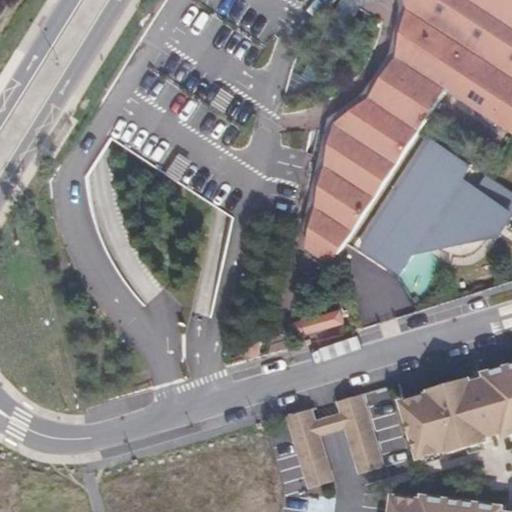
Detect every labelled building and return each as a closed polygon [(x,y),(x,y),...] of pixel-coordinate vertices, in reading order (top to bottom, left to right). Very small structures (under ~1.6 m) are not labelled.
[(166,0),(80,133),(54,180),(63,231),(93,308),(141,354),(152,386),(176,379),(205,371),(232,364),(261,215),(314,224),(338,127),(372,100),(399,60),(411,15),(407,0),(166,0)] [(399,60),(451,92),(511,132),(511,0),(407,0),(411,15),(399,60)] [(451,92),(399,60),(372,100),(424,134),(451,92)] [(424,134),(372,100),(338,127),(402,169),(424,134)] [(314,224),(307,251),(334,268),(353,244),(402,169),(338,127),(314,224)] [(511,232),(511,191),(424,134),(402,169),(353,244),(403,277),(419,255),(501,240),(508,230),(511,232)] [(342,312),(295,325),(298,338),(346,326),(342,312)] [(264,340),(247,337),(242,356),(259,360),(264,340)] [(511,364),(404,396),(420,457),(511,433),(511,364)] [(387,466),(366,393),(340,400),(343,411),(348,428),(361,473),(387,466)] [(320,418),(317,407),(290,414),(311,487),(337,478),(325,434),(320,418)] [(343,411),(320,418),(325,434),(348,428),(343,411)] [(511,511),(511,506),(395,490),(390,511),(511,511)]
